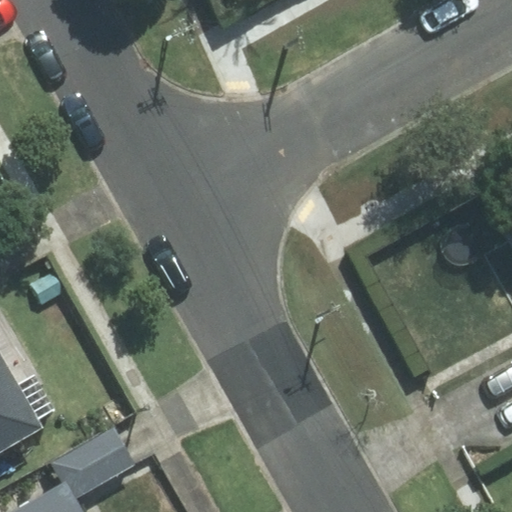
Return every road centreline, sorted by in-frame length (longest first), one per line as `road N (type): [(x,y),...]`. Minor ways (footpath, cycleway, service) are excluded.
road 1 (residential): [(177,210),(511,19)]
road 2 (residential): [(345,511),(177,210)]
road 3 (residential): [(177,210),(58,0)]
